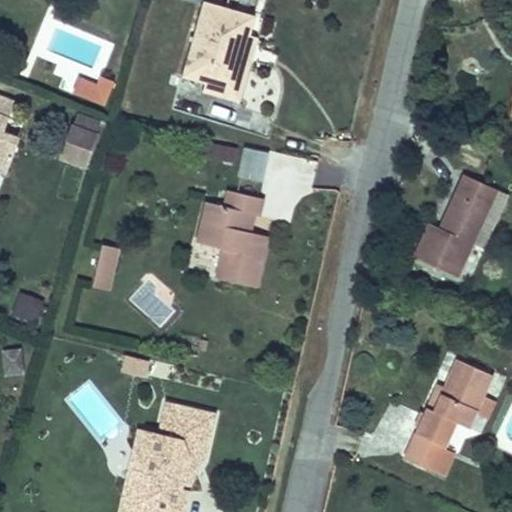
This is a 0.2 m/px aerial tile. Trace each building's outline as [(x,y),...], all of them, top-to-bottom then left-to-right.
[(233,63),(242,35),(248,37),(248,34),(254,15),(225,7),(203,0),(181,76),(204,83),(232,91),(240,64),(233,63)] [(238,101),(257,36),(248,34),(248,37),(242,35),(233,63),(240,64),(232,91),(204,83),(202,91),(238,101)] [(105,105),(114,81),(102,76),(98,86),(93,100),(105,105)] [(93,100),(98,86),(80,79),(74,93),(93,100)] [(0,170),(6,172),(18,139),(2,133),(13,102),(0,97),(0,170)] [(88,157),(96,134),(77,128),(70,151),(88,157)] [(209,143),(208,159),(235,160),(236,144),(209,143)] [(236,173),(261,180),(269,151),(244,144),(236,173)] [(457,277),(497,189),(464,174),(440,228),(430,223),(414,257),(457,277)] [(248,240),(250,232),(254,214),(259,215),(263,198),(228,190),(225,206),(206,202),(197,242),(223,248),(216,277),(256,287),(266,244),(248,240)] [(266,244),(268,236),(250,232),(248,240),(266,244)] [(114,270),(118,248),(102,244),(97,266),(114,270)] [(109,289),(114,270),(97,266),(92,286),(109,289)] [(37,323),(44,298),(17,291),(11,317),(37,323)] [(21,346),(1,348),(4,371),(24,369),(21,346)] [(120,371),(145,378),(150,361),(125,354),(120,371)] [(476,412),(483,396),(493,375),(456,358),(443,387),(433,411),(427,408),(404,458),(434,472),(444,448),(456,422),(469,428),(476,412)] [(433,411),(443,387),(437,384),(427,408),(433,411)] [(488,417),(495,401),(483,396),(476,412),(488,417)] [(179,488),(187,457),(200,460),(203,461),(214,414),(166,403),(159,433),(146,430),(138,462),(150,482),(143,511),(181,511),(187,490),(179,488)] [(138,462),(146,430),(139,428),(131,461),(138,462)] [(444,476),(454,452),(444,448),(434,472),(444,476)] [(187,490),(200,460),(187,457),(179,488),(187,490)] [(143,511),(150,482),(138,462),(127,508),(143,511)]
